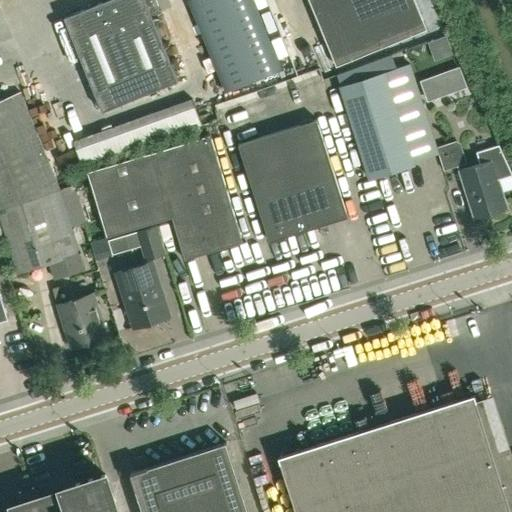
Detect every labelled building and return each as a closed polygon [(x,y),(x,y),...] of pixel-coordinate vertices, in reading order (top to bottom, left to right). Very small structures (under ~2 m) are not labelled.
[(100,0),(101,1),(64,16),(103,110),(178,79),(151,15),(160,11),(155,0),(100,0)] [(281,69),(253,0),(209,0),(192,7),(226,91),(281,69)] [(426,27),(421,15),(414,0),(309,0),(336,64),(426,27)] [(368,176),(414,162),(414,159),(438,152),(421,99),(397,106),(385,71),(339,85),(368,176)] [(55,277),(85,268),(61,190),(22,91),(0,100),(0,210),(18,269),(50,260),(55,277)] [(269,240),(347,216),(316,118),(239,143),(269,240)] [(184,258),(242,240),(210,133),(88,169),(107,235),(172,216),(184,258)] [(508,207),(499,178),(511,174),(511,173),(499,144),(476,151),(480,162),(459,169),(474,217),(508,207)] [(165,252),(156,224),(124,234),(128,248),(142,244),(146,257),(165,252)] [(112,255),(108,240),(107,236),(90,241),(96,260),(112,255)] [(138,325),(169,315),(152,260),(116,272),(129,310),(133,309),(138,325)] [(72,345),(106,334),(92,292),(58,303),(72,345)] [(298,511),(510,511),(474,395),(281,456),(298,511)] [(249,511),(226,440),(131,471),(143,511),(249,511)] [(137,466),(147,463),(144,453),(134,456),(137,466)] [(0,511),(117,511),(105,474),(63,488),(66,497),(57,500),(55,493),(0,510),(0,511)]
